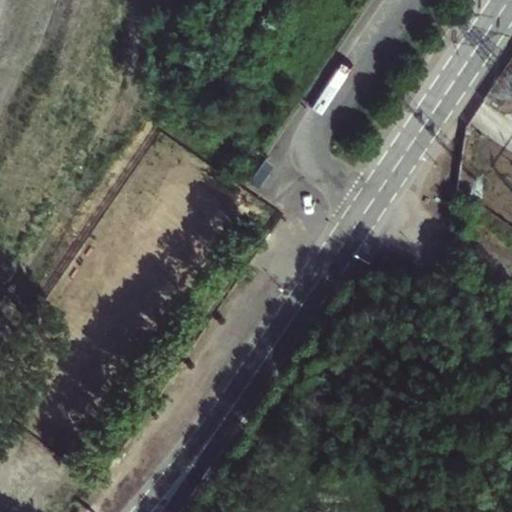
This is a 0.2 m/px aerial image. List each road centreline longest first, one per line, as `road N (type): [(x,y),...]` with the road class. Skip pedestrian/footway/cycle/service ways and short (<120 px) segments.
road 1 (tertiary): [(446,91),(289,323)]
road 2 (tertiary): [(289,323),(142,511)]
road 3 (tertiary): [(169,511),(289,323)]
